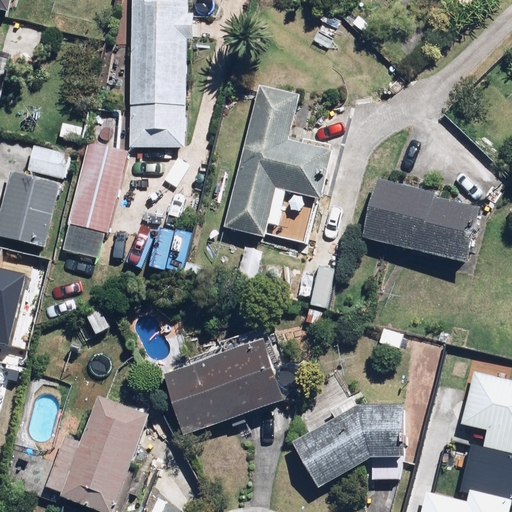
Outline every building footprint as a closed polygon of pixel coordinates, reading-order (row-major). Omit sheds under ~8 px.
[(0,0),(0,14),(8,16),(12,0),(0,0)] [(136,0),(130,153),(185,155),(190,47),(194,47),(195,20),(188,19),(188,0),(136,0)] [(299,101),(261,91),(223,234),(264,244),(277,194),(323,206),(336,159),(288,146),(299,101)] [(64,185),(11,174),(0,223),(0,241),(49,252),(64,185)] [(485,229),(476,227),(480,213),(376,186),(361,243),(465,270),(470,252),(478,254),(485,229)] [(0,274),(0,343),(13,347),(28,281),(0,274)] [(99,307),(83,315),(96,342),(112,334),(99,307)] [(284,409),(264,347),(163,379),(183,441),(284,409)] [(511,385),(509,385),(511,376),(473,367),(458,427),(488,435),(475,489),(511,498),(511,385)] [(83,511),(116,511),(149,420),(99,402),(82,449),(65,442),(45,498),(83,511)] [(401,483),(402,464),(406,464),(409,409),(357,407),(292,446),(321,494),(369,466),(368,482),(401,483)] [(508,511),(510,506),(471,498),(469,503),(427,495),(423,511),(508,511)]
